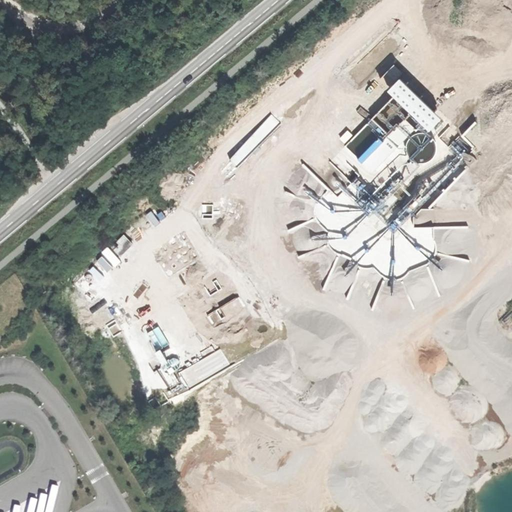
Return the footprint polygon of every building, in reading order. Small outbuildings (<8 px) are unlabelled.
[(398,66),(420,39),(408,29),(386,56),(398,66)] [(351,85),(363,95),(392,64),(381,53),(351,85)] [(401,65),(386,79),(392,86),(407,72),(401,65)] [(246,289),(200,299),(204,317),(250,307),(246,289)] [(161,348),(171,342),(161,326),(151,332),(161,348)]
